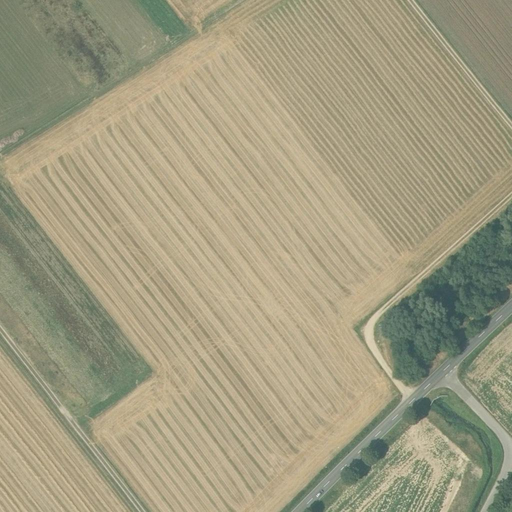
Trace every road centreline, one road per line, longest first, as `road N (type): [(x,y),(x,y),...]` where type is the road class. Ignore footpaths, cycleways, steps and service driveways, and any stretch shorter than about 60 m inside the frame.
road 1 (track): [(0,162),(253,0)]
road 2 (secondary): [(299,511),(511,308)]
road 3 (track): [(511,193),(371,323),(371,352),(414,398)]
road 4 (track): [(0,334),(140,511)]
road 5 (track): [(405,0),(511,127)]
